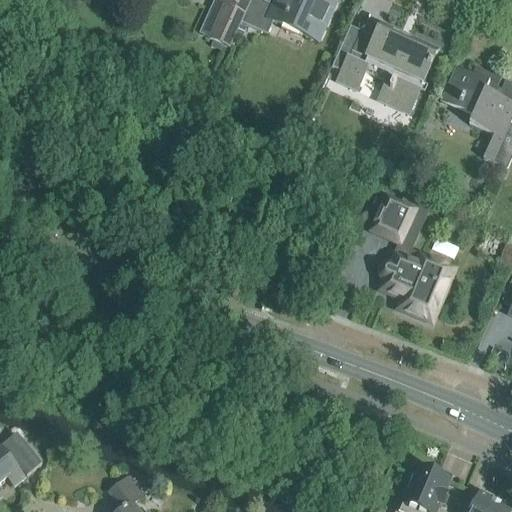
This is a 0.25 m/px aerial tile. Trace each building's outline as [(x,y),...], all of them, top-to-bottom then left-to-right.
[(239,0),(223,0),(228,2),(224,8),(231,11),(234,5),(237,6),(239,0)] [(245,18),(241,26),(266,37),(272,24),(318,46),(339,0),(338,0),(275,0),(269,13),(251,5),(245,18)] [(229,52),(241,26),(245,18),(231,11),(224,8),(223,8),(207,42),(229,52)] [(340,54),(332,70),(343,75),(338,85),(357,93),(365,75),(386,84),(394,87),(385,106),(408,117),(437,53),(413,42),(411,48),(379,33),(375,42),(360,36),(350,31),(340,54)] [(507,173),(511,160),(511,139),(505,137),(511,122),(511,106),(493,98),(500,81),(475,70),(471,79),(454,71),(439,104),(472,119),(468,128),(493,139),(483,162),(507,173)] [(400,248),(416,213),(386,199),(370,234),(400,248)] [(384,282),(380,293),(403,303),(399,312),(431,325),(452,273),(420,260),(417,267),(394,258),(390,268),(389,267),(385,267),(382,269),(380,271),(379,273),(379,277),(379,279),(380,281),(384,282)] [(511,281),(502,303),(511,308),(511,309),(507,318),(511,320),(511,281)] [(18,438),(3,450),(26,479),(41,467),(18,438)] [(0,502),(1,502),(0,500),(0,488),(8,482),(15,490),(25,482),(0,451),(0,502)] [(399,495),(391,511),(438,511),(439,509),(442,510),(447,497),(445,496),(450,484),(429,476),(429,474),(422,471),(420,472),(416,470),(405,498),(399,495)] [(110,496),(122,511),(136,511),(133,508),(144,499),(129,481),(110,496)] [(471,511),(509,511),(479,497),(471,511)]
